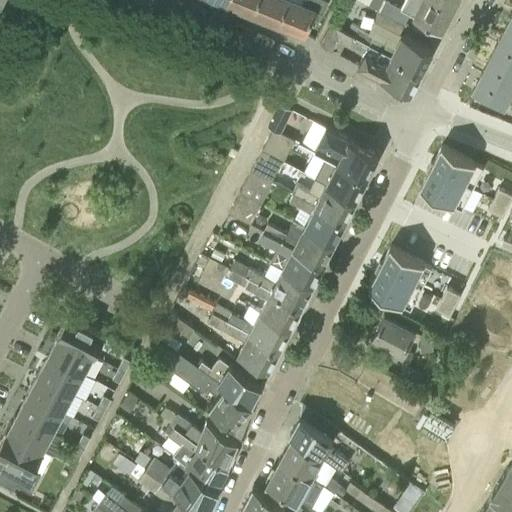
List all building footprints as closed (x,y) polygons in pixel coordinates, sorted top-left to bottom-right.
[(229,0),(228,4),(253,14),(258,0),(229,0)] [(258,0),(253,14),(280,24),(289,0),(258,0)] [(301,0),(289,0),(280,24),(305,34),(315,8),(323,12),(327,0),(303,0),(303,1),(301,0)] [(384,0),(380,10),(404,23),(410,12),(387,0),(384,0)] [(453,8),(436,0),(419,0),(412,14),(442,31),(453,8)] [(436,0),(453,8),(457,0),(436,0)] [(399,34),(404,23),(380,10),(374,21),(399,34)] [(500,35),(511,40),(511,19),(509,18),(500,35)] [(380,75),(391,54),(347,31),(331,21),(319,43),(331,50),(338,38),(364,52),(358,64),(380,75)] [(347,31),(391,54),(422,69),(433,48),(402,31),(395,45),(367,31),(352,23),(347,31)] [(511,40),(500,35),(491,52),(511,62),(511,40)] [(482,70),(511,85),(511,62),(491,52),(482,70)] [(391,54),(380,75),(410,91),(422,69),(391,54)] [(511,95),(511,85),(482,70),(472,90),(504,106),(510,95),(511,95)] [(268,125),(273,128),(282,132),(282,131),(293,109),(280,102),(279,102),(268,125)] [(325,155),(367,175),(378,153),(349,138),(350,136),(327,125),(318,142),(317,142),(314,149),(325,155)] [(273,128),(262,148),(285,159),(296,139),(293,137),(282,132),(273,128)] [(429,170),(420,186),(422,187),(453,203),(454,203),(462,207),(484,165),(475,161),(442,144),(434,160),(431,159),(426,168),(429,170)] [(251,170),(273,181),(278,172),(285,159),(262,148),(251,170)] [(356,196),(367,175),(325,155),(315,175),(356,196)] [(273,181),(251,170),(240,190),(262,201),(273,181)] [(356,196),(315,175),(308,188),(278,172),(273,181),(294,192),(345,218),(356,196)] [(499,186),(494,197),(501,200),(506,190),(499,186)] [(255,215),(262,201),(240,190),(229,212),(252,223),(255,215)] [(511,192),(506,190),(501,200),(508,204),(511,196),(511,192)] [(334,239),(345,218),(294,192),(289,200),(310,211),(304,223),(334,239)] [(494,197),(488,208),(495,211),(501,200),(494,197)] [(501,200),(495,211),(503,215),(508,204),(501,200)] [(265,221),(255,215),(252,223),(263,229),(322,261),(334,239),(304,223),(294,218),(287,231),(265,221)] [(312,281),(322,261),(263,229),(258,238),(276,248),(270,260),(312,281)] [(502,240),(500,244),(511,249),(511,247),(511,240),(503,237),(502,240)] [(378,270),(369,286),(402,303),(411,307),(432,265),(424,261),(393,245),(391,244),(382,260),(380,259),(375,268),(378,270)] [(301,304),(312,281),(270,260),(264,273),(235,258),(231,267),(232,267),(301,304)] [(290,324),(301,304),(232,267),(228,277),(266,296),(259,308),(290,324)] [(447,286),(441,296),(449,300),(454,289),(447,286)] [(454,289),(449,300),(456,304),(461,293),(454,289)] [(441,296),(436,307),(443,311),(449,300),(441,296)] [(449,300),(443,311),(450,314),(456,304),(449,300)] [(279,346),(290,324),(259,308),(258,308),(249,303),(243,316),(217,302),(212,309),(211,311),(279,346)] [(184,341),(195,326),(172,310),(162,325),(184,341)] [(263,376),(279,346),(211,311),(207,319),(243,338),(237,351),(238,352),(236,357),(263,376)] [(95,354),(106,333),(68,313),(57,334),(58,334),(93,353),(95,354)] [(372,337),(404,353),(415,330),(384,314),(372,337)] [(48,354),(83,372),(93,353),(58,334),(48,354)] [(38,373),(73,391),(83,372),(48,354),(38,373)] [(198,365),(251,403),(261,384),(229,362),(228,362),(219,355),(212,366),(202,359),(198,365)] [(125,370),(131,359),(124,356),(118,366),(125,370)] [(405,363),(399,374),(419,386),(425,374),(405,363)] [(241,428),(251,403),(198,365),(190,375),(201,382),(193,393),(208,405),(241,428)] [(113,377),(120,381),(125,370),(118,366),(113,377)] [(28,392),(63,410),(73,391),(38,373),(28,392)] [(17,411),(53,430),(63,410),(28,392),(17,411)] [(105,408),(111,398),(104,394),(98,405),(105,408)] [(93,415),(100,419),(105,408),(98,405),(93,415)] [(7,430),(43,449),(53,430),(17,411),(7,430)] [(170,422),(228,462),(237,438),(235,437),(205,416),(200,429),(177,411),(170,422)] [(338,449),(335,453),(327,447),(334,438),(300,413),(290,431),(292,433),(323,455),(341,468),(343,470),(351,459),(338,449)] [(228,463),(228,462),(170,422),(164,430),(192,451),(184,461),(217,483),(228,463)] [(0,441),(0,452),(33,470),(44,449),(43,449),(7,430),(6,429),(0,441)] [(83,433),(78,443),(85,447),(90,436),(83,433)] [(312,475),(323,455),(292,433),(280,456),(312,475)] [(72,454),(79,458),(85,447),(78,443),(72,454)] [(217,484),(217,483),(184,461),(178,456),(170,466),(155,454),(144,468),(207,511),(218,486),(217,484)] [(511,511),(511,454),(477,511),(511,511)] [(325,485),(312,475),(280,456),(266,481),(299,499),(300,498),(314,504),(325,485)] [(207,511),(144,468),(137,478),(162,497),(155,507),(161,511),(207,511)] [(334,491),(341,482),(329,473),(323,482),(334,491)] [(413,478),(396,503),(409,511),(425,487),(413,478)] [(242,505),(250,511),(301,511),(302,511),(301,511),(282,511),(286,508),(253,483),(242,505)] [(364,488),(356,500),(375,511),(392,511),(396,507),(364,488)] [(98,503),(110,511),(150,511),(142,506),(133,499),(127,507),(106,491),(98,503)] [(110,511),(98,503),(90,511),(110,511)]
